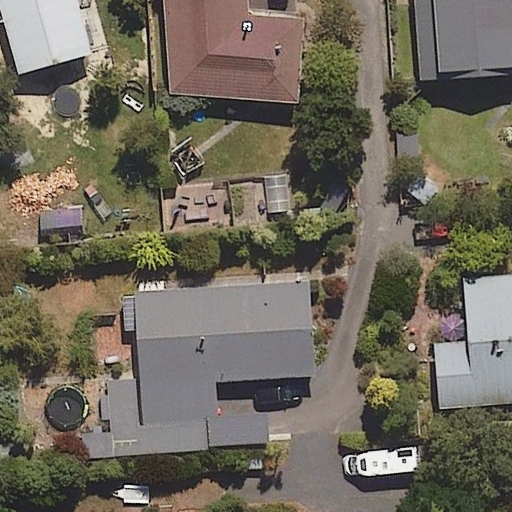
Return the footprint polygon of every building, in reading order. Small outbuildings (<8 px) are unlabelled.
[(78,0),(0,0),(18,69),(91,49),(78,0)] [(246,9),(245,0),(166,0),(165,92),(300,95),(302,10),(246,9)] [(511,66),(511,0),(413,0),(413,4),(421,3),(426,72),(511,66)] [(438,404),(511,398),(511,270),(464,274),(470,338),(433,341),(438,404)] [(107,428),(82,429),(83,458),(217,453),(217,443),(270,442),(269,410),(219,411),(218,375),(314,372),(311,281),(136,286),(139,379),(105,380),(107,428)]
